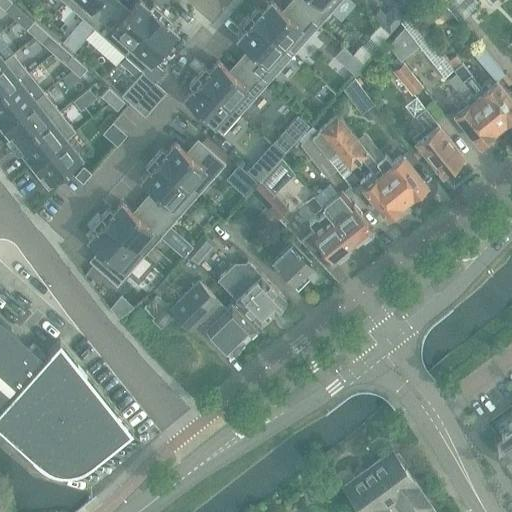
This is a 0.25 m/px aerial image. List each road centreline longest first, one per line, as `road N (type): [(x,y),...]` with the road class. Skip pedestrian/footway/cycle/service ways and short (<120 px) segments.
road 1 (residential): [(31,250),(206,466)]
road 2 (residential): [(31,250),(172,100)]
road 3 (tertiary): [(367,326),(261,407),(224,452)]
road 4 (tertiary): [(224,452),(276,428),(383,350)]
road 5 (tertiary): [(511,214),(367,326)]
road 6 (tertiary): [(383,350),(511,233)]
